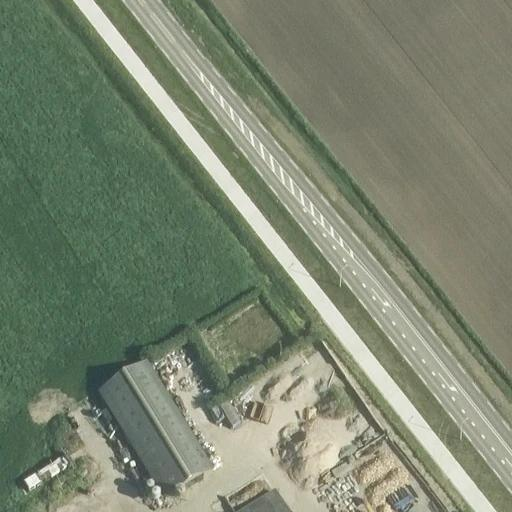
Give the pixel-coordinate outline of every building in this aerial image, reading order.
[(213,473),(147,365),(99,394),(165,502),(213,473)] [(237,395),(243,412),(272,403),(266,385),(237,395)] [(336,440),(346,435),(337,418),(294,441),(305,460),(313,456),(320,468),(344,455),(336,440)] [(33,492),(65,471),(59,462),(27,483),(33,492)] [(287,511),(275,492),(241,511),(287,511)]
